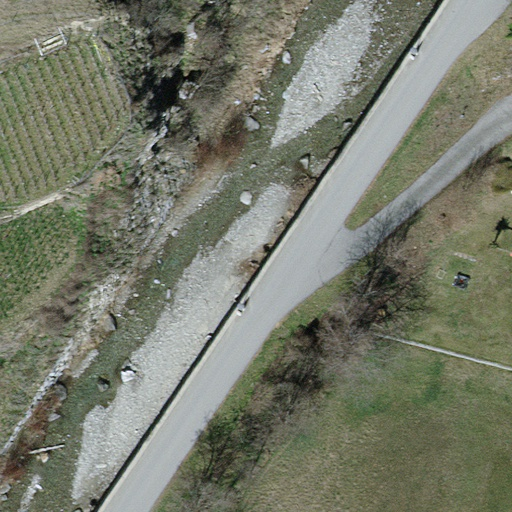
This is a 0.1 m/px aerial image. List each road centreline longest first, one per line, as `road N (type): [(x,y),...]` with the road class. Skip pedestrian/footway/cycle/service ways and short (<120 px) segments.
road 1 (residential): [(486,0),(133,511)]
road 2 (track): [(0,447),(109,290),(289,0)]
